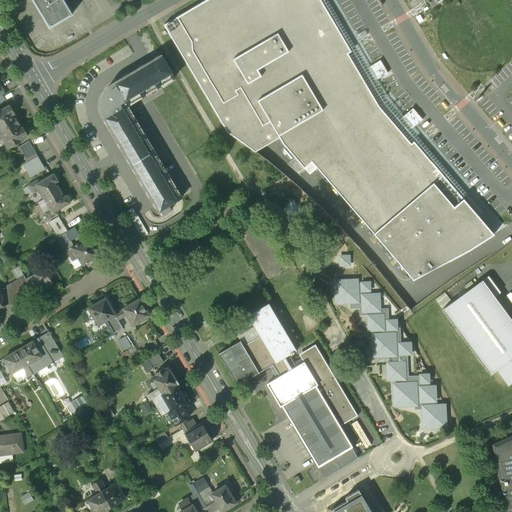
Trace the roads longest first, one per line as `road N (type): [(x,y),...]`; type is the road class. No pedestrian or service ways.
road 1 (secondary): [(287,511),(33,82)]
road 2 (unclassified): [(511,162),(446,88),(389,0)]
road 3 (residential): [(171,0),(33,82)]
road 4 (residential): [(0,329),(115,269)]
